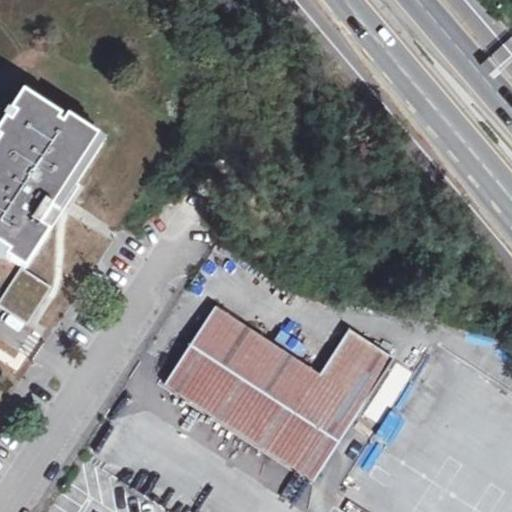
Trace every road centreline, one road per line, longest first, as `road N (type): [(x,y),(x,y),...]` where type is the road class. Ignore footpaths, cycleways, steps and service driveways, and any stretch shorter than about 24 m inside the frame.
road 1 (trunk): [(331,0),(511,214)]
road 2 (trunk): [(511,96),(428,0)]
